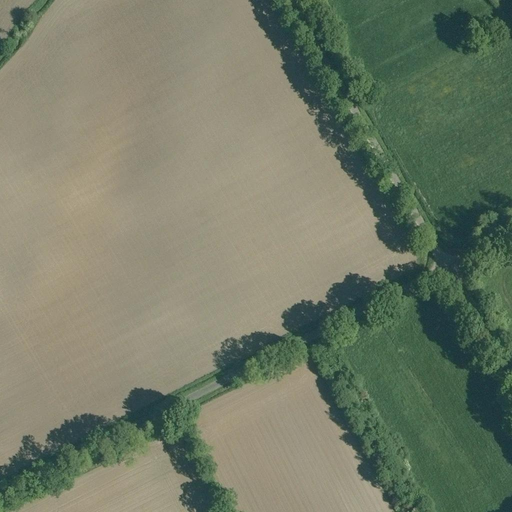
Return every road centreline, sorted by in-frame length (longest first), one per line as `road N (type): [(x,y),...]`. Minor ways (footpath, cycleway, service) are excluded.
road 1 (unclassified): [(0,493),(446,269)]
road 2 (unclassified): [(446,269),(288,0)]
road 3 (unclassified): [(511,381),(446,269)]
